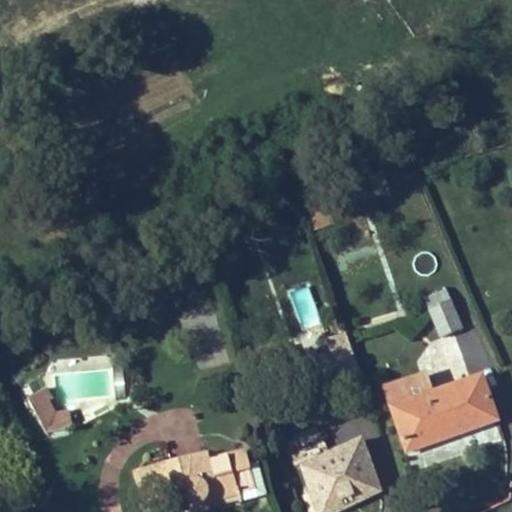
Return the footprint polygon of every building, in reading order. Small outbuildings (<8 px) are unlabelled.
[(331,224),(322,198),(304,204),(313,231),(331,224)] [(300,325),(317,321),(308,287),(291,291),(300,325)] [(425,300),(429,309),(449,301),(445,291),(425,300)] [(461,329),(449,301),(429,309),(441,338),(461,329)] [(203,368),(230,364),(220,304),(194,308),(203,368)] [(327,339),(303,347),(316,388),(340,380),(327,339)] [(384,389),(391,408),(406,452),(497,421),(482,376),(432,394),(425,375),(384,389)] [(46,434),(73,428),(69,411),(54,416),(46,399),(49,398),(44,389),(27,398),(46,434)] [(327,439),(333,453),(345,447),(339,434),(327,439)] [(333,453),(302,467),(316,511),(377,484),(361,440),(345,447),(333,453)] [(205,453),(148,469),(157,503),(184,495),(185,499),(188,502),(191,505),(196,505),(200,504),(203,502),(205,501),(207,497),(220,493),(222,498),(240,493),(242,502),(259,498),(249,465),(245,449),(207,460),(205,453)] [(256,463),(249,465),(259,498),(266,496),(256,463)] [(148,469),(134,473),(144,507),(157,503),(148,469)] [(336,511),(380,492),(377,484),(316,511),(336,511)] [(220,493),(207,497),(205,501),(203,502),(200,504),(222,498),(220,493)]
